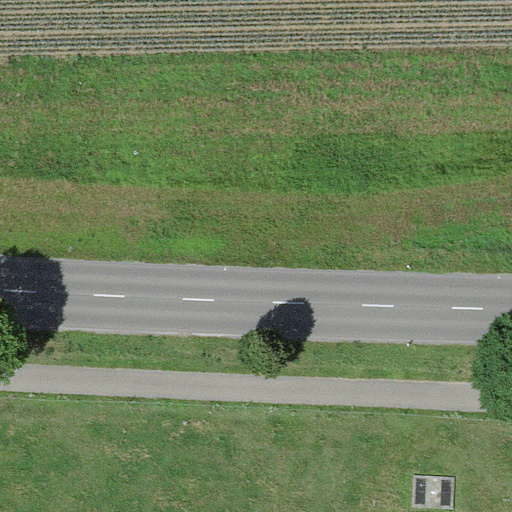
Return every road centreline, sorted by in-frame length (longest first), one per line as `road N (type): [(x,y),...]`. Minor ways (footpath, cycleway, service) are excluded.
road 1 (track): [(0,374),(511,396)]
road 2 (tertiary): [(0,289),(511,308)]
